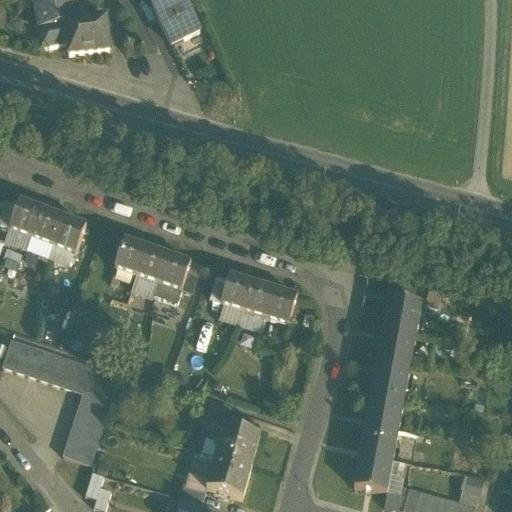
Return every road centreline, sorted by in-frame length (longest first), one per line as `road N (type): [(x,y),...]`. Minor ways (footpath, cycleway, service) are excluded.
road 1 (residential): [(293,509),(353,284),(0,160)]
road 2 (secondary): [(511,222),(0,80)]
